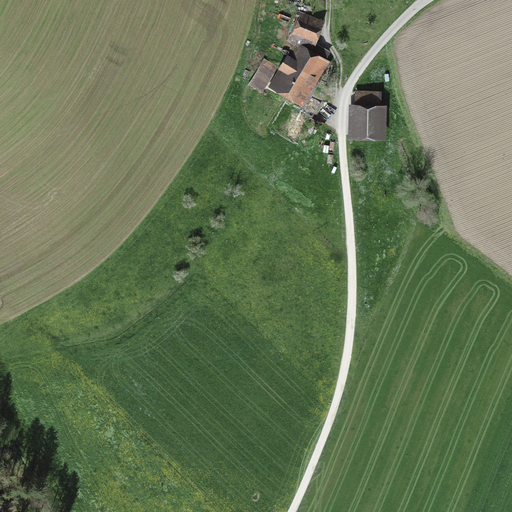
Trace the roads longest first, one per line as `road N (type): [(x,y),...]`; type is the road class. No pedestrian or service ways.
road 1 (track): [(341,125),(352,272),(347,352),(291,511)]
road 2 (unclassified): [(425,0),(359,69),(341,125)]
